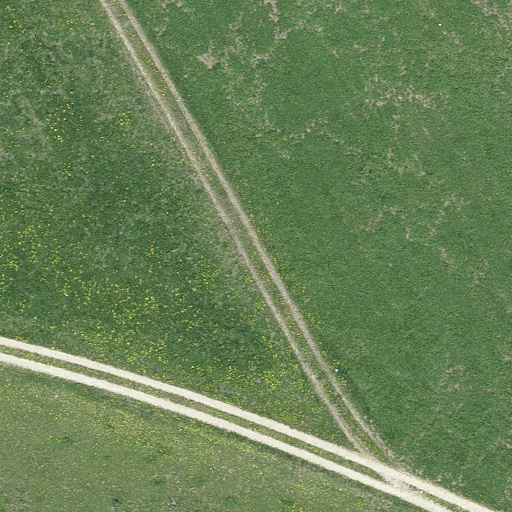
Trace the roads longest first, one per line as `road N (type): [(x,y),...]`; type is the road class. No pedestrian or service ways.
road 1 (track): [(393,488),(274,312),(99,0)]
road 2 (track): [(451,511),(210,416),(0,366)]
